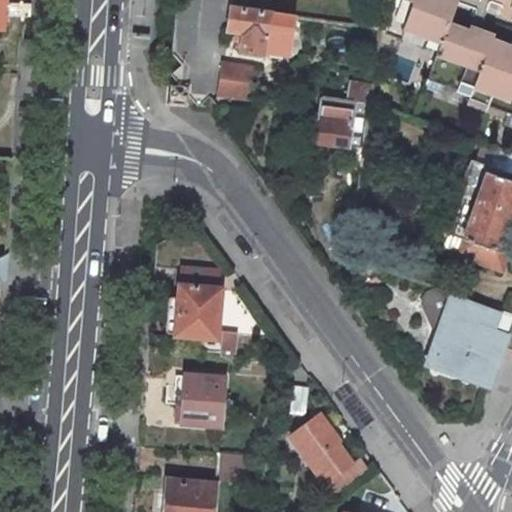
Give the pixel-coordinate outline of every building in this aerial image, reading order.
[(383,0),(379,29),(379,33),(386,36),(389,10),(392,0),(383,0)] [(449,26),(457,4),(458,1),(453,0),(392,0),(389,10),(386,36),(438,55),(449,26)] [(269,22),(270,13),(230,7),(227,31),(242,33),(240,51),(262,54),(264,36),(267,36),(269,22)] [(297,26),(298,17),(270,13),(269,22),(297,26)] [(474,44),(466,40),(469,33),(449,26),(438,55),(426,89),(441,94),(444,86),(458,91),(456,95),(470,100),(468,105),(486,112),(509,48),(495,43),(496,38),(479,32),(474,44)] [(511,49),(509,48),(486,112),(504,118),(506,113),(511,114),(506,127),(511,128),(511,49)] [(246,97),(250,67),(222,64),(222,65),(220,82),(218,93),(246,97)] [(362,85),(360,101),(369,102),(370,102),(372,86),(362,85)] [(308,141),(363,149),(369,102),(360,101),(322,95),(319,122),(311,121),(308,141)] [(470,216),(456,255),(502,270),(507,254),(496,250),(511,204),(511,171),(502,168),(499,177),(476,169),(466,196),(469,197),(463,213),(470,216)] [(366,281),(384,269),(348,256),(347,257),(366,281)] [(223,272),(176,268),(174,284),(180,285),(222,289),(223,272)] [(222,289),(180,285),(175,335),(217,339),(222,289)] [(432,366),(487,387),(502,347),(502,348),(507,335),(506,335),(511,319),(511,313),(502,310),(499,309),(449,291),(437,287),(429,291),(424,293),(421,303),(432,327),(446,332),(439,351),(436,350),(432,366)] [(511,294),(508,293),(502,310),(511,313),(511,294)] [(225,379),(186,376),(185,404),(177,403),(177,421),(221,425),(225,379)] [(353,464),(318,415),(294,431),(316,462),(311,466),(325,485),(353,464)] [(251,456),(218,453),(216,478),(249,480),(249,473),(251,456)] [(213,511),(216,484),(168,479),(164,511),(213,511)]
